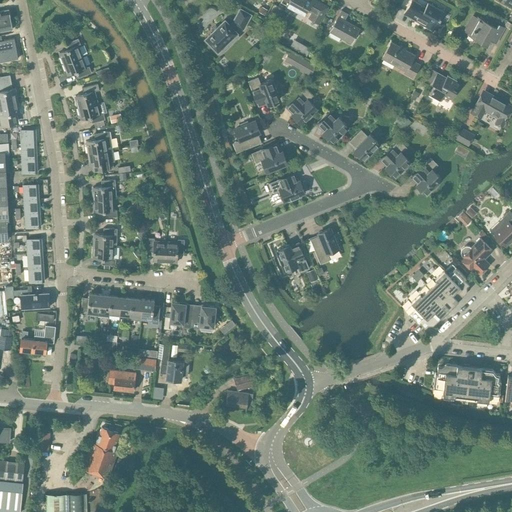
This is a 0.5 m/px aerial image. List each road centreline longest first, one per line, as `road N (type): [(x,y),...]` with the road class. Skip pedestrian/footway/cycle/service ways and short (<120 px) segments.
road 1 (residential): [(62,274),(56,183),(20,0)]
road 2 (tertiary): [(224,246),(164,61),(132,0)]
road 3 (residential): [(270,450),(197,420),(53,404)]
road 4 (residential): [(494,84),(344,0)]
road 5 (residential): [(224,246),(376,184)]
road 6 (tertiary): [(305,386),(248,301),(224,246)]
road 7 (secondary): [(502,485),(421,495),(367,511)]
road 8 (residential): [(62,274),(197,286)]
road 9 (residential): [(305,386),(430,347)]
road 10 (residential): [(53,404),(62,274)]
